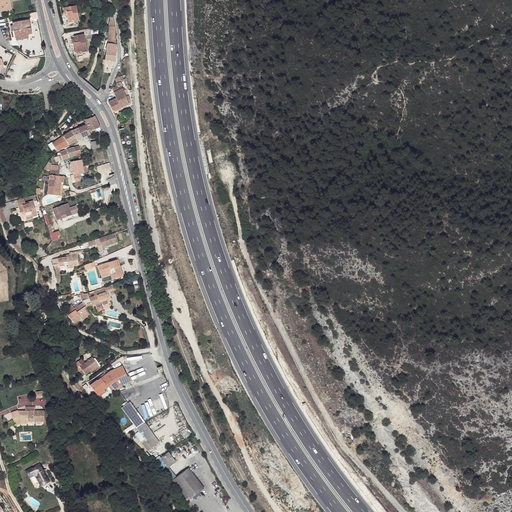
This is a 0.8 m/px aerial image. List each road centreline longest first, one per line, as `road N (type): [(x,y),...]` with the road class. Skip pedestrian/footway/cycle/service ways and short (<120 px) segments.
road 1 (motorway): [(361,511),(287,408),(221,267),(181,106),(172,0)]
road 2 (motorway): [(158,0),(175,165),(205,272),(273,416),(340,511)]
road 3 (unknown): [(408,511),(356,457),(323,406),(255,271),(233,178)]
road 4 (primary): [(66,69),(101,110),(113,143),(166,348)]
road 5 (residential): [(55,254),(48,260),(53,289),(69,327),(131,353),(166,348)]
road 6 (primary): [(166,348),(248,511)]
